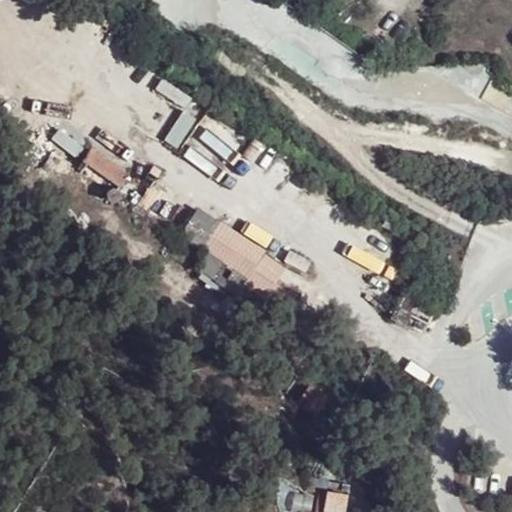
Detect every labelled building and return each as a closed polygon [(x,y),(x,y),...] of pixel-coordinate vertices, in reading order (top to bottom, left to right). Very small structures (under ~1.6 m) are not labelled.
[(153,0),(148,8),(199,40),(212,19),(223,26),(228,18),(254,35),(276,0),(153,0)] [(101,217),(130,173),(86,144),(57,188),(101,217)] [(208,257),(246,283),(290,310),(300,296),(276,281),(284,267),(206,217),(189,245),(208,257)] [(421,245),(391,225),(372,260),(405,277),(421,245)] [(237,297),(246,283),(208,257),(198,272),(237,297)] [(511,471),(471,465),(467,499),(511,507),(511,471)] [(321,511),(341,511),(345,490),(327,486),(321,511)]
